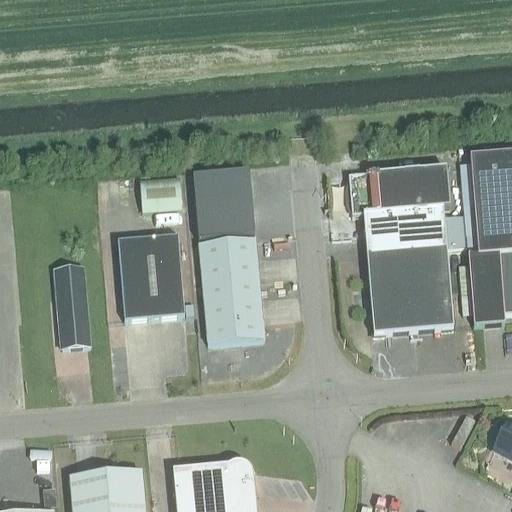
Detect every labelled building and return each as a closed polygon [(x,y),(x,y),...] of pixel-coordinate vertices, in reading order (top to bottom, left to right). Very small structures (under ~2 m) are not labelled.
[(511,157),(469,161),(477,260),(467,261),(472,332),(503,329),(502,319),(511,318),(511,157)] [(351,222),(362,221),(365,261),(405,257),(445,254),(442,214),(449,213),(445,174),(347,182),(348,187),(346,191),(345,196),(344,200),(345,205),(346,209),(348,213),(350,217),(351,222)] [(192,181),(195,214),(251,209),(248,176),(192,181)] [(179,182),(139,185),(141,217),(181,214),(179,182)] [(253,241),(251,209),(195,214),(197,245),(253,241)] [(462,221),(443,223),(445,254),(445,255),(465,254),(462,221)] [(183,321),(176,241),(116,246),(123,327),(183,321)] [(258,295),(254,245),(197,250),(202,300),(258,295)] [(412,337),(452,334),(445,254),(405,257),(412,337)] [(412,337),(405,257),(365,261),(372,341),(412,337)] [(89,352),(82,272),(54,275),(61,355),(89,352)] [(202,300),(207,350),(263,345),(258,295),(202,300)] [(511,428),(507,426),(492,455),(511,465),(511,428)] [(174,511),(254,511),(252,485),(252,480),(250,475),(248,471),(244,468),(240,467),(235,467),(231,468),(227,470),(171,475),(174,511)] [(68,483),(70,511),(143,511),(141,477),(68,483)]
